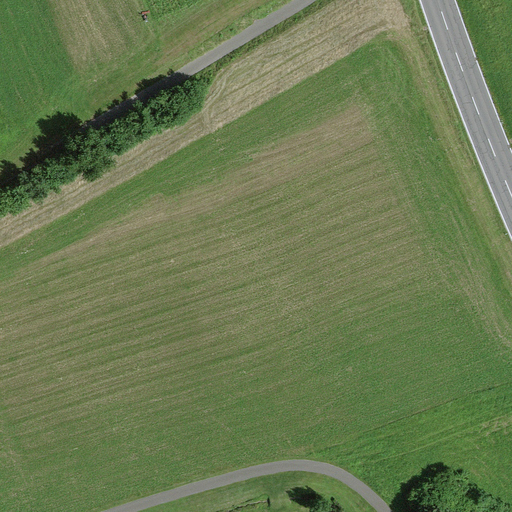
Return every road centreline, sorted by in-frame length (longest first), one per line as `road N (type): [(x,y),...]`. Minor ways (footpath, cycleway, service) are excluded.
road 1 (track): [(311,0),(76,137)]
road 2 (track): [(134,511),(288,467),(354,483),(382,511)]
road 3 (primary): [(511,198),(441,0)]
